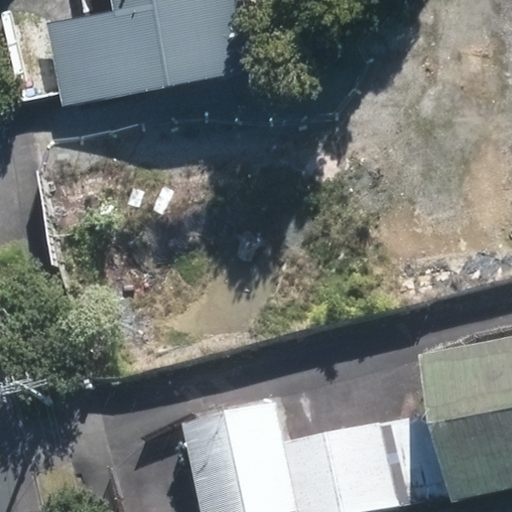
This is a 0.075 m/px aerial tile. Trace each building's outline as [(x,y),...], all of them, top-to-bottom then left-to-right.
[(245,0),(113,0),(49,12),(63,90),(256,54),(245,0)] [(511,0),(464,0),(470,27),(511,18),(511,0)] [(490,167),(511,161),(511,97),(366,131),(380,193),(358,198),(375,273),(397,268),(402,290),(511,264),(490,167)] [(434,411),(452,489),(453,497),(511,483),(511,332),(422,351),(434,411)] [(303,506),(288,442),(280,396),(183,416),(204,511),(270,511),(294,507),(303,506)] [(294,507),(295,511),(345,511),(452,489),(434,411),(288,442),(303,506),(294,507)]
